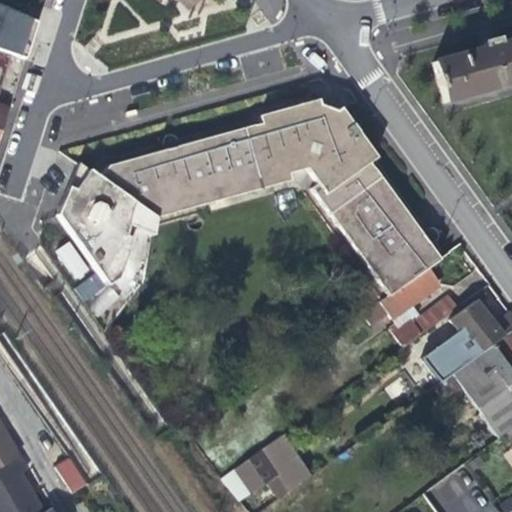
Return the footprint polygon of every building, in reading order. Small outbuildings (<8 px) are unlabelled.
[(0,54),(21,61),(34,20),(0,2),(0,54)] [(511,42),(489,48),(488,43),(484,44),(478,46),(480,51),(428,65),(441,107),(511,87),(511,42)] [(385,301),(426,272),(443,259),(433,244),(427,248),(426,246),(424,247),(420,241),(421,240),(417,234),(413,229),(419,225),(337,112),(332,115),(325,112),(316,109),(315,104),(254,121),(256,128),(248,130),(169,152),(169,153),(162,155),(162,154),(103,170),(95,181),(132,206),(152,220),(152,223),(287,186),(285,179),(302,174),(313,189),(306,194),(385,301)] [(95,181),(75,167),(63,195),(78,202),(76,207),(85,210),(91,207),(98,210),(103,210),(104,210),(83,261),(104,290),(114,282),(125,256),(132,206),(95,181)] [(78,202),(63,195),(53,219),(83,261),(104,210),(103,210),(98,210),(91,207),(85,210),(76,207),(78,202)] [(65,246),(54,254),(74,281),(84,273),(65,246)] [(438,288),(426,272),(385,301),(361,318),(369,329),(385,317),(390,323),(394,320),(410,309),(426,297),(438,288)] [(446,300),(418,320),(403,331),(392,339),(401,351),(455,312),(446,300)] [(420,363),(437,387),(448,379),(455,374),(470,363),(475,359),(507,336),(511,332),(511,320),(509,316),(491,330),(483,320),(473,305),(448,323),(457,336),(420,363)] [(394,320),(403,331),(418,320),(410,309),(394,320)] [(496,443),(505,437),(511,431),(511,342),(507,336),(475,359),(470,363),(455,374),(448,379),(437,387),(432,391),(445,408),(461,396),(496,443)] [(0,469),(17,459),(0,429),(0,469)] [(277,499),(312,478),(286,435),(219,475),(236,503),(268,484),(277,499)] [(25,472),(17,459),(0,469),(0,511),(39,511),(27,492),(18,476),(25,472)] [(71,462),(55,469),(68,495),(84,488),(71,462)]
